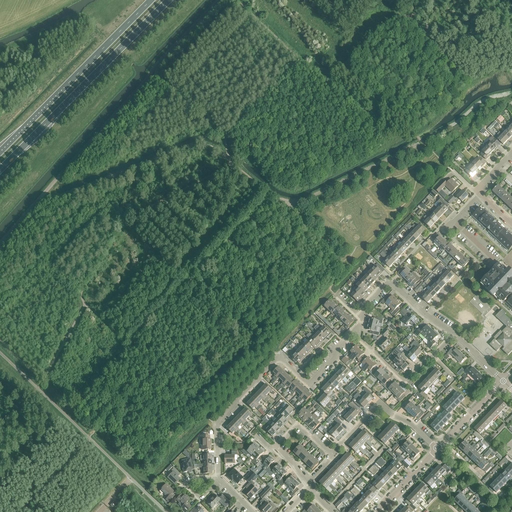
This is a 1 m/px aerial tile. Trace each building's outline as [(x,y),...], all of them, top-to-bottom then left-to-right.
[(503,131),(501,133),(503,135),(508,140),(511,136),(511,135),(507,130),(505,133),(503,131)] [(503,135),(501,133),(500,132),(498,135),(500,137),(498,140),(504,145),(508,140),(503,135)] [(485,145),(487,147),(493,152),(497,148),(498,149),(501,145),(493,137),(489,140),(485,145)] [(487,147),(482,152),(483,153),(481,155),(487,160),(489,158),(488,157),(493,152),(487,147)] [(477,159),(472,164),(478,169),(482,165),(483,166),(486,163),(479,157),(477,159)] [(478,169),(472,164),(468,169),(466,171),(472,177),(475,175),(474,174),(478,169)] [(435,189),(439,193),(446,186),(452,193),(458,186),(451,179),(447,183),(444,180),(435,189)] [(492,192),(497,196),(503,190),(498,186),(492,192)] [(497,196),(501,200),(506,193),(503,190),(497,196)] [(446,201),(451,205),(455,200),(457,202),(460,199),(462,202),(468,196),(463,191),(457,197),(455,199),(452,195),(446,201)] [(501,200),(506,204),(511,198),(506,193),(501,200)] [(435,207),(438,209),(443,214),(447,210),(446,209),(449,206),(440,197),(438,199),(439,200),(437,202),(439,204),(435,207)] [(438,209),(433,214),(439,219),(443,214),(438,209)] [(476,218),(480,221),(486,215),(480,209),(472,217),(475,219),(476,218)] [(428,214),(426,216),(434,224),(439,219),(433,214),(431,216),(428,214)] [(503,230),(486,215),(480,221),(479,223),(481,225),(483,224),(494,234),(492,236),(495,238),(496,237),(503,230)] [(434,224),(426,216),(424,218),(427,221),(424,223),(430,228),(434,224)] [(412,227),(415,230),(420,235),(425,231),(422,228),(423,227),(421,224),(417,228),(414,225),(412,227)] [(415,230),(411,235),(416,240),(420,235),(415,230)] [(503,230),(496,237),(500,240),(499,242),(501,244),(503,243),(509,236),(503,230)] [(411,235),(406,239),(412,245),(416,240),(411,235)] [(507,247),(505,248),(508,250),(511,246),(511,238),(509,236),(503,243),(507,247)] [(392,243),(394,241),(395,239),(393,237),(386,245),(388,247),(392,243)] [(404,237),(401,239),(404,242),(402,244),(407,249),(412,245),(406,239),(404,237)] [(434,242),(439,247),(444,242),(440,237),(434,242)] [(444,251),(445,250),(449,246),(444,242),(439,247),(441,249),(440,249),(440,251),(442,253),(444,251)] [(398,245),(396,248),(397,249),(403,254),(407,249),(402,244),(399,246),(398,245)] [(445,250),(450,255),(455,249),(450,245),(449,246),(445,250)] [(395,251),(393,253),(398,259),(403,254),(397,249),(396,248),(395,247),(393,249),(395,251)] [(450,255),(454,259),(459,254),(455,249),(450,255)] [(381,250),(377,254),(379,256),(380,256),(383,258),(386,261),(384,263),(386,265),(389,268),(394,263),(386,256),(383,253),(381,250)] [(388,254),(386,256),(394,263),(398,259),(393,253),(391,256),(388,254)] [(454,259),(459,263),(464,258),(459,254),(454,259)] [(464,258),(459,263),(464,268),(469,263),(464,258)] [(486,278),(482,282),(486,286),(490,290),(489,291),(488,291),(491,294),(494,297),(494,296),(495,295),(499,299),(503,303),(504,302),(511,293),(511,270),(510,268),(509,269),(508,270),(507,269),(506,268),(503,266),(500,263),(500,264),(499,265),(498,265),(489,274),(486,278)] [(374,268),(371,270),(378,277),(382,273),(379,270),(380,268),(379,266),(377,268),(373,264),(371,266),(374,268)] [(401,276),(406,280),(411,275),(410,274),(408,272),(410,270),(405,266),(398,274),(400,276),(401,276)] [(367,270),(365,272),(375,281),(378,277),(371,270),(369,272),(367,270)] [(448,270),(444,275),(450,280),(454,275),(448,270)] [(366,276),(364,278),(371,285),(375,281),(365,272),(364,274),(366,276)] [(411,275),(406,280),(410,284),(409,285),(412,287),(417,282),(420,279),(413,272),(410,274),(411,275)] [(442,277),(439,279),(445,285),(450,280),(444,275),(441,272),(439,274),(442,277)] [(360,278),(358,280),(367,289),(371,285),(364,278),(362,280),(360,278)] [(433,281),(435,284),(440,289),(445,285),(439,279),(437,282),(435,279),(433,281)] [(356,286),(359,288),(363,293),(364,292),(367,289),(358,280),(356,281),(359,284),(356,286)] [(435,284),(431,288),(436,294),(440,289),(435,284)] [(354,288),(352,290),(362,299),(366,294),(364,292),(363,293),(359,288),(356,290),(354,288)] [(424,291),(426,293),(432,298),(436,294),(431,288),(428,291),(426,289),(424,291)] [(362,299),(352,290),(351,291),(353,293),(351,295),(358,302),(362,299)] [(432,298),(426,293),(422,298),(427,303),(432,298)] [(386,304),(390,308),(397,300),(393,296),(390,299),(387,296),(381,303),(384,305),(386,304)] [(397,300),(390,308),(392,310),(390,313),(394,317),(400,310),(398,308),(401,304),(397,300)] [(324,307),(328,310),(334,304),(333,302),(332,303),(329,301),(324,307)] [(328,310),(332,314),(338,308),(338,307),(337,308),(335,306),(336,305),(334,304),(328,310)] [(335,315),(337,317),(343,310),(341,308),(340,309),(338,308),(332,314),(334,316),(335,315)] [(337,317),(335,319),(339,322),(340,321),(346,315),(344,313),(345,312),(343,310),(337,317)] [(511,322),(510,320),(501,311),(495,316),(506,327),(489,345),(496,352),(502,346),(504,348),(502,350),(508,356),(511,350),(511,322)] [(340,321),(344,325),(351,318),(349,316),(348,317),(346,315),(340,321)] [(401,320),(407,326),(409,323),(412,326),(414,324),(415,325),(419,321),(413,315),(412,317),(410,315),(408,317),(406,316),(401,320)] [(351,318),(344,325),(346,326),(344,328),(346,330),(348,328),(354,323),(351,320),(352,319),(351,318)] [(369,319),(368,325),(378,327),(379,324),(382,325),(383,320),(377,318),(376,321),(369,319)] [(317,325),(315,327),(327,338),(330,334),(323,327),(322,329),(317,325)] [(378,327),(368,325),(366,330),(373,332),(373,335),(379,336),(379,334),(376,333),(378,327)] [(421,334),(426,339),(433,331),(427,326),(423,331),(420,328),(415,334),(418,337),(421,334)] [(318,333),(316,335),(323,342),(327,338),(315,327),(314,328),(318,333)] [(433,331),(426,339),(430,343),(427,346),(430,349),(436,343),(433,340),(438,336),(433,331)] [(310,333),(307,335),(310,337),(319,346),(323,342),(316,335),(314,337),(310,333)] [(311,340),(308,343),(314,349),(315,350),(319,346),(310,337),(307,335),(306,336),(311,340)] [(378,346),(384,351),(391,343),(386,338),(378,346)] [(414,350),(412,352),(417,357),(422,353),(418,349),(421,346),(415,341),(414,340),(412,342),(413,343),(410,346),(414,350)] [(303,342),(301,343),(310,352),(314,349),(308,343),(307,342),(305,344),(303,342)] [(302,347),(299,349),(307,356),(310,352),(301,343),(299,345),(302,347)] [(349,357),(351,359),(359,351),(357,349),(358,348),(356,346),(350,352),(352,354),(349,357)] [(400,351),(398,353),(401,355),(406,360),(408,358),(413,362),(417,357),(412,352),(408,348),(405,351),(409,355),(407,357),(403,352),(402,353),(400,351)] [(295,349),(293,351),(303,360),(307,356),(299,349),(297,352),(295,349)] [(448,353),(450,355),(451,355),(460,364),(465,358),(456,349),(454,351),(452,349),(448,353)] [(401,355),(398,353),(395,350),(393,352),(398,357),(394,362),(404,371),(408,367),(404,363),(406,360),(401,355)] [(303,360),(293,351),(292,353),(294,355),(292,357),(293,358),(291,360),(295,364),(297,362),(299,364),(303,360)] [(357,361),(359,363),(364,358),(362,356),(364,354),(362,352),(361,353),(359,351),(351,359),(353,361),(356,358),(358,360),(357,361)] [(361,369),(363,371),(371,362),(369,360),(370,359),(368,358),(366,359),(364,358),(359,363),(361,365),(362,364),(364,366),(361,369)] [(369,373),(371,375),(377,369),(375,367),(376,365),(374,364),(373,364),(371,362),(363,371),(365,373),(368,370),(370,372),(369,373)] [(343,366),(339,370),(349,380),(350,378),(348,376),(350,373),(343,366)] [(272,379),(274,380),(282,371),(279,367),(273,373),(276,375),(272,379)] [(464,372),(466,374),(467,374),(477,383),(483,378),(473,368),(471,370),(469,367),(464,372)] [(377,378),(379,381),(386,374),(380,369),(379,371),(377,369),(371,375),(376,380),(377,378)] [(339,370),(335,374),(342,381),(345,383),(347,381),(349,380),(339,370)] [(436,370),(431,374),(438,381),(439,382),(441,380),(438,377),(441,375),(436,370)] [(279,379),(281,381),(286,375),(282,371),(274,380),(276,382),(278,379),(279,379)] [(335,374),(332,378),(341,387),(343,386),(340,383),(342,381),(335,374)] [(380,384),(385,389),(391,383),(389,380),(390,379),(386,374),(379,381),(382,383),(380,384)] [(427,379),(432,384),(434,386),(438,381),(431,374),(427,379)] [(282,387),(282,388),(290,379),(286,375),(281,381),(283,383),(282,384),(280,386),(279,385),(276,388),(279,390),(282,387)] [(332,378),(328,382),(335,389),(337,386),(340,389),(341,387),(332,378)] [(352,383),(356,387),(357,386),(361,382),(358,379),(357,378),(352,383)] [(289,388),(290,387),(294,382),(290,379),(282,388),(283,389),(286,387),(287,386),(289,388)] [(427,379),(422,384),(428,389),(432,384),(427,379)] [(289,392),(291,394),(299,384),(295,381),(294,382),(290,387),(292,389),(291,390),(289,392)] [(328,382),(324,386),(334,395),(335,394),(333,391),(335,389),(328,382)] [(391,392),(394,394),(400,388),(395,383),(393,385),(391,383),(385,389),(390,393),(391,392)] [(296,392),(298,394),(304,389),(299,384),(291,394),(292,395),(293,395),(295,393),(296,392)] [(428,389),(422,384),(418,388),(422,392),(420,394),(426,400),(428,398),(423,393),(428,389)] [(266,385),(262,389),(268,394),(270,392),(271,393),(273,395),(275,394),(272,392),(273,391),(266,385)] [(324,386),(320,390),(324,394),(328,397),(330,399),(332,397),(333,396),(335,398),(336,397),(334,395),(324,386)] [(366,396),(363,398),(368,404),(373,399),(371,397),(373,395),(371,393),(365,387),(363,390),(366,392),(364,394),(366,396)] [(400,388),(394,394),(396,396),(395,398),(399,402),(405,396),(403,394),(404,393),(400,388)] [(262,389),(258,393),(267,402),(269,400),(267,398),(266,396),(268,394),(262,389)] [(297,400),(299,401),(307,392),(304,389),(298,394),(300,396),(299,397),(299,398),(297,400)] [(307,392),(299,401),(300,403),(302,401),(303,400),(306,402),(311,396),(307,392)] [(258,393),(255,396),(260,402),(262,400),(263,401),(264,401),(266,403),(267,402),(258,393)] [(458,393),(454,397),(460,403),(464,399),(458,393)] [(324,394),(320,397),(330,407),(330,406),(331,407),(333,405),(329,402),(331,400),(328,397),(324,394)] [(255,396),(251,400),(260,409),(262,408),(259,405),(258,404),(260,402),(255,396)] [(330,407),(320,397),(316,401),(324,408),(326,405),(330,409),(332,407),(331,407),(330,406),(330,407)] [(363,398),(362,397),(360,398),(358,398),(356,400),(355,398),(352,401),(360,408),(362,406),(364,408),(368,404),(363,398)] [(454,397),(450,401),(457,407),(460,403),(454,397)] [(251,400),(247,404),(253,410),(255,408),(256,409),(258,411),(260,409),(251,400)] [(405,410),(410,414),(416,408),(413,406),(415,404),(411,401),(410,400),(404,406),(406,408),(405,410)] [(450,401),(447,405),(453,410),(457,407),(450,401)] [(501,401),(496,406),(502,411),(506,406),(501,401)] [(351,411),(349,413),(354,419),(358,414),(356,412),(358,410),(356,408),(351,403),(348,405),(351,408),(349,410),(351,411)] [(287,405),(283,409),(290,416),(294,412),(287,405)] [(443,409),(445,411),(446,411),(449,414),(453,410),(447,405),(443,409)] [(416,408),(410,415),(414,419),(416,417),(418,420),(424,414),(420,409),(421,408),(418,406),(417,407),(416,408)] [(496,406),(492,411),(497,416),(502,411),(496,406)] [(297,416),(301,420),(310,410),(312,409),(310,407),(306,411),(304,409),(297,416)] [(246,409),(241,413),(248,418),(250,416),(251,417),(253,419),(254,418),(252,416),(246,409)] [(279,413),(281,415),(286,420),(290,416),(283,409),(279,413)] [(301,420),(305,423),(312,416),(310,414),(312,412),(310,410),(301,420)] [(446,411),(445,411),(442,415),(448,421),(452,417),(449,414),(446,411)] [(492,411),(488,415),(493,420),(497,416),(492,411)] [(241,413),(238,417),(247,426),(249,424),(247,422),(245,421),(248,418),(241,413)] [(354,419),(349,413),(344,418),(340,414),(338,416),(344,421),(345,420),(349,423),(354,419)] [(305,423),(309,427),(318,418),(318,417),(315,414),(312,416),(305,423)] [(281,415),(277,419),(284,425),(288,421),(286,420),(281,415)] [(318,418),(309,427),(313,431),(320,424),(318,421),(322,417),(320,415),(319,417),(318,417),(318,418)] [(442,415),(438,419),(444,425),(448,421),(442,415)] [(488,415),(483,420),(488,425),(493,420),(488,415)] [(238,417),(234,421),(240,426),(242,424),(243,425),(245,427),(247,426),(238,417)] [(337,426),(334,429),(339,434),(344,429),(340,425),(342,423),(336,418),(334,420),(337,423),(335,425),(337,426)] [(277,419),(273,422),(281,429),(284,425),(277,419)] [(438,419),(434,423),(440,429),(444,425),(438,419)] [(483,420),(479,425),(484,430),(488,425),(483,420)] [(234,421),(230,425),(239,434),(241,432),(239,430),(238,428),(240,426),(234,421)] [(273,422),(270,426),(277,433),(281,429),(273,422)] [(393,423),(389,427),(396,433),(399,429),(393,423)] [(440,429),(434,423),(431,427),(437,433),(440,429)] [(239,434),(230,425),(227,428),(233,434),(234,432),(236,433),(238,435),(239,434)] [(484,430),(479,425),(474,429),(480,434),(484,430)] [(277,433),(270,426),(266,430),(273,437),(277,433)] [(326,429),(323,431),(329,437),(331,435),(335,438),(339,434),(334,429),(333,427),(331,426),(329,429),(332,431),(330,433),(326,429)] [(389,427),(386,430),(392,437),(396,433),(389,427)] [(386,430),(382,434),(389,440),(392,437),(386,430)] [(364,431),(360,435),(372,446),(373,445),(368,440),(370,438),(364,431)] [(389,440),(382,434),(378,438),(385,444),(389,440)] [(360,435),(356,439),(363,445),(366,443),(371,448),(371,447),(377,453),(378,452),(372,446),(360,435)] [(200,436),(200,440),(201,440),(201,450),(210,450),(209,443),(211,443),(211,440),(209,440),(209,436),(200,436)] [(356,439),(353,442),(365,454),(366,453),(361,448),(363,445),(356,439)] [(402,448),(406,452),(412,445),(408,441),(402,448)] [(459,448),(463,452),(469,445),(465,441),(459,448)] [(365,454),(353,442),(349,446),(356,452),(359,450),(364,455),(365,454)] [(249,453),(252,456),(259,448),(255,444),(249,450),(247,447),(242,452),(247,456),(249,453)] [(463,452),(467,455),(473,449),(476,446),(474,444),(471,447),(469,445),(463,452)] [(406,452),(410,455),(416,449),(412,445),(406,452)] [(293,452),(298,456),(304,449),(300,446),(293,452)] [(467,455),(471,459),(477,453),(475,451),(478,447),(476,446),(473,449),(467,455)] [(475,463),(479,467),(485,460),(492,452),(492,453),(494,451),(491,448),(489,449),(489,450),(484,456),(485,457),(483,459),(481,457),(475,463)] [(255,459),(252,462),(256,466),(261,461),(262,459),(260,457),(264,453),(259,449),(252,456),(255,459)] [(298,456),(301,460),(307,453),(304,449),(298,456)] [(416,449),(410,455),(412,457),(410,459),(413,462),(416,459),(415,458),(420,453),(416,449)] [(225,455),(225,464),(235,463),(235,455),(238,455),(238,452),(237,452),(237,450),(232,450),(232,452),(232,455),(225,455)] [(386,453),(393,460),(395,458),(396,458),(388,450),(386,452),(386,453)] [(301,460),(305,464),(311,457),(307,453),(301,460)] [(348,453),(344,457),(356,468),(357,467),(352,462),(355,459),(348,453)] [(471,459),(475,463),(481,457),(477,453),(471,459)] [(202,461),(202,465),(211,465),(211,455),(202,455),(202,456),(200,456),(200,461),(202,461)] [(263,469),(267,473),(272,468),(269,466),(275,461),(270,457),(263,464),(266,467),(263,469)] [(305,464),(309,467),(315,460),(311,457),(305,464)] [(344,457),(341,461),(347,467),(350,465),(355,470),(356,468),(344,457)] [(182,469),(183,473),(188,472),(188,473),(192,472),(190,465),(192,464),(190,458),(185,460),(181,461),(182,463),(184,468),(182,469)] [(395,462),(391,466),(397,472),(401,467),(397,464),(400,462),(398,460),(396,458),(395,458),(393,460),(395,462)] [(315,460),(309,467),(312,470),(318,464),(315,460)] [(485,460),(479,467),(482,470),(483,470),(486,473),(491,467),(489,465),(492,463),(489,460),(487,463),(485,460)] [(341,461),(337,464),(349,476),(350,475),(345,470),(347,467),(341,461)] [(337,464),(334,468),(340,475),(343,472),(348,477),(349,476),(337,464)] [(202,465),(198,465),(198,468),(202,468),(202,474),(211,474),(211,465),(202,465)] [(272,468),(267,473),(269,475),(271,477),(273,474),(276,476),(283,469),(279,465),(273,470),(272,468)] [(391,466),(388,470),(394,475),(397,472),(391,466)] [(439,466),(436,470),(442,476),(445,472),(448,474),(450,471),(445,466),(442,469),(439,466)] [(171,471),(172,472),(167,478),(174,485),(180,479),(178,477),(180,474),(174,468),(171,471)] [(334,468),(330,472),(342,483),(343,482),(338,477),(340,475),(334,468)] [(227,477),(230,480),(231,478),(238,484),(244,478),(235,469),(227,477)] [(283,469),(276,476),(278,479),(277,480),(279,482),(278,483),(280,485),(284,480),(282,478),(287,473),(283,469)] [(388,470),(384,473),(390,479),(394,475),(388,470)] [(436,470),(432,474),(438,480),(442,476),(436,470)] [(247,486),(249,488),(245,493),(250,498),(258,491),(253,486),(255,484),(251,481),(257,475),(253,472),(252,471),(244,478),(249,483),(247,486)] [(505,471),(502,475),(507,481),(508,481),(509,480),(510,481),(511,479),(511,478),(511,477),(505,471)] [(330,472),(326,476),(333,482),(336,480),(341,484),(342,483),(330,472)] [(384,473),(380,477),(386,483),(390,479),(384,473)] [(432,474),(428,477),(434,483),(436,485),(440,482),(438,480),(432,474)] [(502,475),(498,479),(504,485),(508,481),(502,475)] [(326,476),(323,479),(335,491),(336,489),(331,485),(333,482),(326,476)] [(284,484),(288,488),(295,481),(291,477),(286,482),(284,480),(280,485),(282,487),(284,484)] [(380,477),(376,481),(382,487),(386,483),(380,477)] [(434,483),(428,477),(424,481),(430,487),(434,483)] [(335,491),(323,479),(319,483),(326,490),(329,487),(334,492),(335,491)] [(498,479),(494,483),(500,489),(504,485),(498,479)] [(295,481),(288,488),(293,492),(290,495),(292,497),(297,492),(295,490),(300,485),(295,481)] [(371,483),(368,485),(374,491),(376,488),(379,491),(382,487),(376,481),(373,485),(371,483)] [(500,489),(494,483),(490,487),(496,493),(500,489)] [(160,490),(167,498),(166,500),(168,502),(172,498),(170,495),(174,492),(166,484),(160,490)] [(422,484),(418,488),(425,494),(426,495),(430,491),(428,490),(422,484)] [(367,492),(365,495),(371,501),(375,497),(372,493),(374,491),(368,485),(366,488),(364,490),(367,492)] [(262,499),(260,502),(262,503),(260,505),(263,507),(261,509),(263,511),(267,511),(268,511),(269,511),(272,511),(277,507),(272,502),(270,504),(264,498),(272,490),(269,487),(260,497),(262,499)] [(418,488),(414,492),(421,498),(425,494),(418,488)] [(456,498),(454,501),(458,505),(464,498),(462,496),(463,495),(461,493),(462,493),(459,490),(454,496),(456,498)] [(346,494),(344,497),(346,499),(348,500),(348,501),(352,497),(348,492),(346,494)] [(414,492),(411,495),(417,501),(421,498),(414,492)] [(176,500),(180,503),(178,505),(185,511),(186,511),(191,507),(186,503),(189,500),(184,495),(183,497),(180,495),(176,500)] [(214,495),(206,503),(211,509),(218,502),(220,504),(225,508),(230,503),(226,500),(223,503),(220,500),(219,500),(214,495)] [(362,498),(368,504),(371,501),(365,495),(363,496),(362,495),(360,497),(362,498)] [(411,503),(409,506),(414,511),(416,509),(413,505),(417,501),(411,495),(407,500),(411,503)] [(360,500),(358,502),(364,508),(368,505),(362,499),(360,497),(358,499),(360,500)] [(464,498),(458,505),(462,508),(468,502),(464,498)] [(354,503),(352,504),(353,505),(359,511),(360,511),(364,508),(358,502),(356,505),(354,503)] [(468,502),(462,508),(465,511),(472,506),(468,502)]
